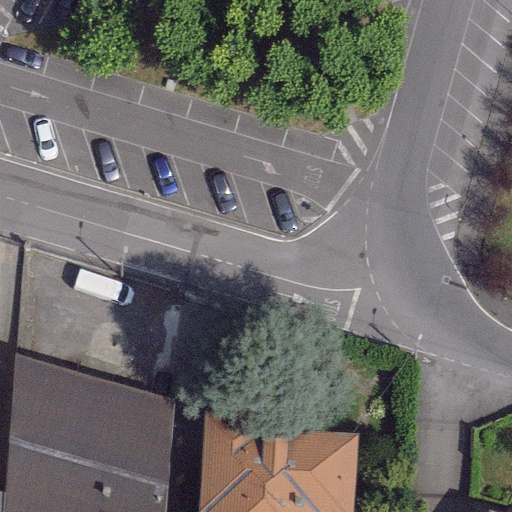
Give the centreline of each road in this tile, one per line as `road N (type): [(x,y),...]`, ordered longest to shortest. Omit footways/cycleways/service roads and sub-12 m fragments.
road 1 (residential): [(0,204),(428,331)]
road 2 (tertiary): [(445,0),(388,209),(397,264),(428,331)]
